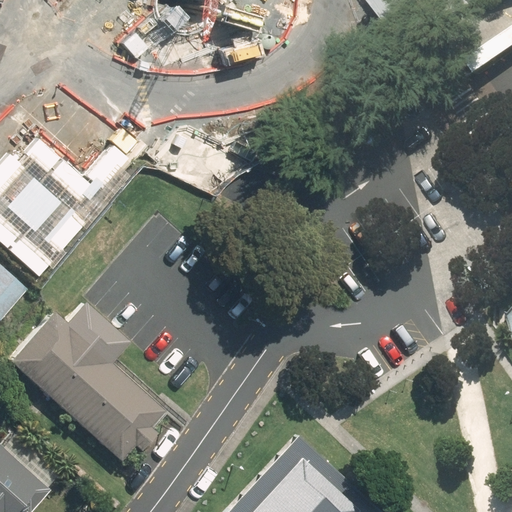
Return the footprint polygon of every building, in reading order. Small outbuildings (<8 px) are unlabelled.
[(511,0),(391,0),(405,21),(439,0),(511,0)] [(0,320),(27,290),(0,266),(0,320)] [(48,310),(5,358),(117,458),(131,443),(137,448),(145,439),(153,430),(147,424),(161,408),(107,360),(126,339),(83,300),(62,323),(48,310)] [(386,511),(298,431),(222,511),(386,511)] [(0,511),(31,511),(49,492),(0,449),(0,511)]
